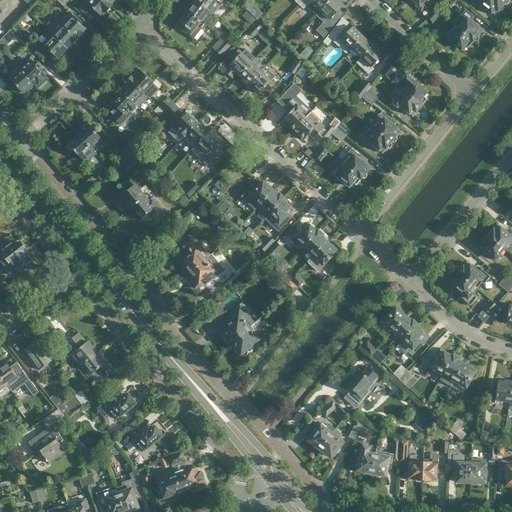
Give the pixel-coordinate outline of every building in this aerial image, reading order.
[(86,0),(86,1),(84,4),(90,9),(92,7),(105,19),(109,14),(107,12),(113,6),(112,5),(112,6),(105,0),(86,0)] [(205,24),(213,14),(195,0),(187,10),(205,24)] [(195,0),(213,14),(214,14),(222,4),(217,0),(195,0)] [(303,0),(299,5),(302,9),(311,3),(319,11),(329,0),(303,0)] [(337,0),(329,0),(319,11),(316,14),(324,22),(316,31),(323,38),(343,14),(339,10),(343,5),(337,0)] [(412,0),(413,0),(411,2),(418,9),(423,3),(424,1),(428,5),(432,0),(412,0)] [(503,6),(504,5),(497,0),(472,0),(471,2),(482,11),(485,7),(494,15),(497,11),(499,12),(499,11),(502,11),(504,8),(503,6)] [(32,7),(28,11),(33,16),(37,11),(32,7)] [(258,19),(263,14),(259,9),(254,15),(258,19)] [(187,10),(179,21),(186,26),(182,30),(193,38),(201,29),(203,30),(207,25),(205,24),(187,10)] [(252,24),(256,19),(247,10),(242,16),(252,24)] [(433,23),(440,14),(434,10),(427,18),(433,23)] [(460,21),(455,26),(474,42),(475,41),(477,41),(479,38),(479,36),(479,35),(478,34),(482,30),(470,21),(473,17),(465,10),(457,18),(460,21)] [(73,35),(77,39),(83,33),(82,32),(85,28),(70,14),(66,18),(68,20),(63,25),(73,35)] [(340,21),(323,42),(327,46),(336,35),(351,49),(363,37),(363,36),(349,24),(344,29),(343,28),(345,26),(340,21)] [(13,27),(20,35),(26,29),(18,22),(13,27)] [(257,23),(241,39),(247,45),(263,28),(257,23)] [(67,47),(70,44),(71,45),(77,39),(73,35),(63,25),(58,31),(56,29),(52,33),(67,47)] [(448,30),(444,35),(461,49),(465,45),(468,47),(473,41),(455,26),(450,32),(448,30)] [(15,40),(20,35),(13,27),(7,33),(15,40)] [(67,47),(52,33),(51,33),(53,35),(48,40),(46,39),(42,43),(57,57),(61,54),(62,55),(68,48),(67,47)] [(221,39),(229,47),(233,44),(224,36),(221,39)] [(360,58),(374,44),(371,42),(370,43),(363,37),(363,36),(351,49),(360,58)] [(221,56),(229,47),(221,39),(213,47),(221,56)] [(280,52),(286,47),(281,42),(276,48),(280,52)] [(360,58),(356,63),(368,74),(373,69),(371,67),(380,58),(383,60),(389,54),(379,45),(377,47),(374,44),(360,58)] [(248,59),(239,50),(232,57),(235,60),(225,71),(233,78),(237,73),(240,75),(251,63),(255,59),(251,55),(248,59)] [(314,57),(309,63),(314,67),(319,61),(314,57)] [(34,84),(33,84),(37,88),(48,78),(30,59),(20,68),(17,65),(34,84)] [(251,63),(240,75),(249,84),(247,86),(265,68),(255,59),(251,63)] [(295,74),(304,64),(298,59),(290,70),(295,74)] [(388,77),(395,68),(390,64),(383,73),(388,77)] [(23,93),(33,84),(34,84),(17,65),(7,75),(23,93)] [(274,77),(265,68),(247,86),(251,90),(253,88),(259,94),(265,88),(268,91),(275,84),(271,81),(274,77)] [(129,79),(144,93),(153,83),(139,70),(133,77),(132,76),(129,79)] [(403,90),(422,106),(421,105),(426,99),(423,96),(427,92),(415,82),(417,80),(409,73),(398,86),(403,90)] [(130,85),(122,93),(133,104),(136,106),(138,108),(148,97),(144,93),(129,79),(126,82),(130,85)] [(366,91),(371,85),(366,81),(355,94),(361,98),(366,91)] [(366,91),(377,100),(382,94),(371,85),(366,91)] [(417,113),(422,106),(403,90),(399,96),(398,95),(391,103),(398,109),(401,106),(412,116),(416,112),(417,113)] [(372,106),(377,100),(366,91),(361,98),(372,106)] [(136,106),(133,104),(122,93),(113,103),(123,112),(119,116),(124,120),(127,116),(129,118),(133,113),(131,111),(136,106)] [(164,110),(172,101),(168,97),(159,106),(164,110)] [(291,111),(281,122),(286,127),(288,125),(294,130),(306,116),(303,113),(305,110),(298,104),(300,103),(294,98),(286,107),(291,111)] [(172,101),(164,110),(170,117),(179,108),(172,101)] [(159,115),(164,110),(159,106),(155,111),(159,115)] [(186,133),(197,122),(187,113),(173,129),(177,133),(179,131),(185,136),(187,134),(186,133)] [(295,129),(294,130),(304,140),(310,133),(313,136),(323,125),(309,113),(306,116),(295,129)] [(376,130),(392,143),(397,137),(396,136),(400,131),(379,115),(371,126),(376,130)] [(76,131),(95,153),(96,153),(93,149),(103,140),(86,121),(76,131)] [(193,149),(197,144),(211,129),(208,126),(205,130),(197,122),(186,133),(187,134),(185,136),(182,139),(193,149)] [(336,128),(346,136),(351,131),(341,122),(336,128)] [(331,134),(335,130),(329,125),(321,135),(327,140),(331,134)] [(341,143),(346,136),(336,128),(335,130),(331,134),(341,143)] [(211,129),(197,144),(207,153),(220,139),(213,133),(214,132),(211,129)] [(387,149),(392,143),(376,130),(371,135),(368,132),(366,134),(366,133),(364,136),(362,134),(360,138),(369,145),(370,143),(382,153),(386,148),(387,149)] [(85,162),(95,153),(76,131),(75,131),(79,135),(65,146),(70,152),(74,149),(85,162)] [(129,142),(123,146),(131,156),(137,151),(129,142)] [(123,146),(118,151),(126,161),(131,156),(123,146)] [(320,160),(327,152),(321,148),(315,156),(320,160)] [(361,180),(362,179),(367,173),(366,172),(370,168),(358,158),(360,156),(351,149),(340,162),(343,164),(361,180)] [(126,161),(131,166),(142,157),(137,151),(126,161)] [(165,169),(169,173),(178,164),(173,160),(165,169)] [(361,180),(343,164),(338,170),(334,169),(330,170),(327,174),(335,180),(338,177),(349,187),(352,183),(355,185),(360,179),(361,180)] [(109,173),(103,166),(94,174),(100,181),(109,173)] [(142,188),(138,183),(139,182),(135,177),(126,184),(130,189),(118,199),(127,211),(149,193),(148,193),(150,191),(146,185),(142,188)] [(223,192),(228,187),(221,180),(216,185),(223,192)] [(184,192),(189,197),(200,187),(194,181),(184,192)] [(255,210),(273,191),(263,182),(262,182),(262,181),(261,181),(260,181),(259,181),(258,182),(257,183),(257,184),(257,185),(257,186),(257,187),(258,188),(256,189),(252,185),(241,196),(255,210)] [(279,197),(273,191),(260,205),(255,210),(259,214),(257,216),(263,222),(270,214),(269,214),(283,200),(284,199),(280,195),(279,197)] [(149,193),(127,211),(131,208),(140,220),(149,213),(152,216),(161,209),(149,193)] [(292,210),(283,200),(269,214),(270,214),(274,219),(272,221),(277,225),(292,210)] [(223,214),(230,206),(226,202),(218,210),(223,214)] [(185,219),(195,210),(189,204),(179,213),(185,219)] [(317,233),(316,233),(307,224),(292,240),(297,244),(298,242),(303,246),(304,247),(317,233)] [(487,235),(504,248),(508,243),(510,244),(511,241),(511,237),(497,225),(494,230),(493,229),(487,235)] [(244,232),(248,236),(253,230),(249,226),(244,232)] [(304,247),(303,246),(301,248),(306,253),(308,251),(312,255),(313,256),(326,242),(321,237),(322,235),(318,231),(316,233),(317,233),(304,247)] [(271,258),(279,250),(289,240),(284,235),(274,245),(266,253),(271,258)] [(499,254),(504,248),(487,235),(482,241),(483,242),(479,247),(496,261),(501,255),(499,254)] [(265,251),(272,243),(267,238),(260,247),(265,251)] [(180,262),(189,272),(209,255),(204,249),(201,251),(190,239),(180,247),(188,255),(180,262)] [(10,261),(25,250),(25,249),(26,249),(20,241),(17,244),(14,240),(1,250),(4,255),(0,257),(0,259),(5,265),(10,261)] [(336,256),(336,255),(336,254),(336,253),(336,252),(335,252),(336,251),(326,242),(313,256),(312,255),(310,257),(311,258),(307,262),(312,266),(317,260),(323,265),(330,257),(331,258),(332,258),(333,258),(334,258),(335,257),(336,257),(336,256)] [(25,250),(10,261),(11,262),(4,267),(10,275),(17,269),(18,270),(25,264),(28,268),(35,263),(32,259),(25,250)] [(209,255),(189,272),(187,274),(191,278),(188,280),(194,288),(215,271),(210,265),(214,261),(209,255)] [(254,258),(248,263),(254,270),(260,264),(254,258)] [(457,273),(458,273),(473,285),(477,280),(479,282),(484,276),(466,262),(463,267),(462,266),(457,273)] [(245,277),(254,270),(248,263),(239,271),(245,277)] [(283,269),(287,273),(292,267),(288,263),(283,269)] [(472,305),(478,297),(474,294),(478,290),(473,285),(458,273),(453,279),(456,282),(452,286),(463,295),(462,297),(472,305)] [(511,287),(511,286),(511,276),(507,273),(502,279),(511,287)] [(299,286),(303,282),(295,274),(291,279),(299,286)] [(509,290),(511,287),(502,279),(498,285),(507,292),(509,290)] [(292,293),(297,288),(289,280),(284,285),(292,293)] [(483,321),(490,313),(497,305),(491,301),(478,317),(483,321)] [(231,343),(249,327),(244,321),(248,317),(245,314),(248,311),(242,304),(227,316),(232,322),(220,332),(220,333),(219,334),(219,335),(220,336),(220,337),(221,337),(222,338),(223,338),(224,338),(225,337),(231,343)] [(511,323),(511,305),(509,305),(508,314),(503,313),(502,321),(506,322),(506,323),(511,323)] [(220,316),(225,312),(220,307),(215,312),(220,316)] [(391,333),(405,317),(396,308),(395,309),(394,308),(393,308),(392,308),(391,308),(390,308),(390,309),(389,309),(389,310),(389,311),(389,312),(389,313),(390,314),(379,327),(388,335),(391,333)] [(405,317),(391,333),(391,334),(393,332),(398,336),(396,338),(401,343),(403,341),(402,340),(415,325),(416,326),(418,324),(413,320),(412,322),(405,317)] [(259,319),(249,327),(231,343),(241,356),(242,356),(243,356),(244,356),(245,356),(246,356),(247,355),(247,354),(248,353),(248,352),(248,351),(247,350),(247,349),(268,331),(266,329),(270,325),(266,320),(262,323),(259,319)] [(426,335),(416,326),(415,325),(402,340),(403,341),(408,345),(406,347),(410,351),(426,335)] [(71,337),(71,338),(65,342),(79,359),(77,360),(80,364),(96,351),(87,340),(86,341),(81,336),(75,341),(71,337)] [(39,369),(51,360),(41,347),(42,347),(37,339),(24,349),(39,369)] [(370,355),(375,349),(366,341),(361,346),(370,355)] [(96,351),(80,364),(83,368),(85,367),(90,373),(96,368),(103,377),(106,374),(107,375),(110,373),(109,372),(111,370),(104,362),(105,361),(96,351)] [(442,377),(454,355),(453,355),(452,357),(441,351),(430,370),(435,373),(437,370),(442,374),(441,376),(442,377)] [(382,352),(377,357),(381,361),(386,356),(382,352)] [(448,377),(454,381),(464,364),(457,360),(458,358),(454,355),(442,377),(447,379),(448,377)] [(0,366),(0,375),(7,384),(17,377),(6,362),(0,366)] [(454,381),(451,386),(462,393),(471,377),(472,378),(473,378),(474,378),(474,377),(475,377),(476,376),(476,375),(476,374),(476,373),(476,372),(475,372),(475,371),(475,370),(464,364),(454,381)] [(400,379),(408,371),(402,366),(395,374),(400,379)] [(372,382),(376,377),(366,369),(363,373),(359,370),(347,385),(360,395),(363,397),(368,390),(366,388),(371,381),(372,382)] [(408,371),(400,379),(405,384),(413,375),(408,371)] [(7,384),(0,375),(0,396),(10,389),(7,384)] [(28,378),(22,382),(32,396),(38,392),(28,378)] [(510,401),(511,383),(511,380),(505,380),(505,382),(499,381),(496,402),(502,403),(502,400),(510,401)] [(71,414),(63,404),(64,403),(55,393),(49,398),(57,408),(64,417),(65,419),(71,414)] [(124,393),(107,407),(117,420),(137,403),(136,403),(138,402),(138,401),(138,399),(138,398),(137,397),(136,397),(135,396),(134,396),(133,397),(132,398),(128,393),(126,395),(124,393)] [(63,404),(71,414),(82,405),(75,395),(64,403),(63,404)] [(88,403),(91,407),(100,400),(96,396),(88,403)] [(358,409),(347,397),(339,404),(350,416),(358,409)] [(429,398),(425,405),(430,408),(434,401),(429,398)] [(100,400),(91,407),(97,413),(106,405),(101,399),(100,400)] [(333,401),(321,410),(326,416),(338,406),(333,401)] [(17,409),(21,415),(26,412),(22,405),(17,409)] [(49,463),(65,452),(59,442),(63,439),(52,425),(64,417),(57,408),(42,419),(48,428),(28,442),(38,456),(42,454),(49,463)] [(0,426),(11,433),(15,427),(0,417),(0,426)] [(355,440),(364,422),(359,420),(356,426),(354,425),(349,437),(355,440)] [(449,429),(461,440),(466,435),(460,429),(463,426),(457,420),(449,429)] [(364,422),(355,440),(362,443),(368,432),(366,430),(369,425),(364,422)] [(319,451),(331,434),(335,430),(328,424),(326,426),(322,423),(317,430),(316,429),(311,435),(312,436),(310,438),(310,439),(310,440),(310,441),(310,442),(314,444),(313,447),(319,451)] [(128,432),(119,439),(118,438),(115,440),(121,446),(123,444),(130,452),(138,445),(144,452),(164,434),(165,434),(165,433),(165,432),(165,431),(164,430),(163,429),(162,429),(160,429),(159,430),(155,426),(153,427),(151,425),(134,439),(128,432)] [(504,444),(504,443),(504,439),(488,438),(489,430),(481,429),(479,441),(504,444)] [(335,453),(340,447),(339,447),(344,440),(339,437),(341,434),(335,430),(331,434),(319,451),(323,454),(326,453),(329,456),(330,456),(331,456),(332,456),(332,455),(334,453),(335,453)] [(399,460),(400,440),(393,437),(392,449),(387,448),(385,454),(384,454),(383,456),(376,454),(372,470),(371,475),(377,476),(378,475),(382,475),(382,476),(383,475),(384,475),(385,474),(386,470),(387,471),(389,463),(388,463),(389,456),(391,457),(392,458),(399,460)] [(422,478),(423,459),(417,458),(418,455),(410,454),(410,440),(400,440),(399,460),(399,461),(409,462),(408,479),(422,480),(422,478)] [(449,442),(448,453),(456,454),(456,449),(459,449),(459,442),(449,442)] [(496,455),(497,444),(489,443),(489,459),(496,460),(496,455)] [(112,444),(104,452),(107,458),(119,453),(112,444)] [(497,444),(496,455),(505,455),(505,444),(497,444)] [(372,470),(376,454),(368,453),(368,450),(362,449),(361,457),(359,456),(357,464),(359,464),(358,468),(358,469),(359,470),(364,471),(364,473),(371,475),(372,470)] [(19,456),(22,464),(30,459),(26,452),(19,456)] [(173,469),(181,491),(189,488),(188,486),(197,483),(196,481),(201,479),(202,477),(200,473),(198,472),(196,473),(194,467),(186,470),(182,462),(184,461),(181,452),(167,457),(171,466),(172,466),(173,469)] [(436,481),(437,456),(431,456),(431,458),(423,457),(423,459),(422,478),(422,480),(436,481)] [(486,463),(486,457),(481,456),(480,460),(472,460),(471,464),(471,484),(477,484),(478,483),(484,483),(484,477),(485,477),(486,470),(485,470),(485,463),(486,463)] [(162,467),(169,465),(166,457),(160,459),(162,467)] [(471,484),(471,464),(464,464),(464,461),(458,461),(457,468),(456,468),(456,476),(457,476),(457,482),(462,482),(463,483),(471,484)] [(123,483),(116,485),(125,511),(138,507),(133,493),(137,492),(136,489),(144,487),(137,468),(130,471),(132,477),(122,480),(123,483)] [(167,478),(154,482),(159,495),(164,493),(165,497),(181,491),(173,469),(165,472),(167,478)] [(84,474),(88,484),(95,482),(91,471),(84,474)] [(148,473),(141,476),(145,486),(152,484),(148,473)] [(82,486),(88,484),(84,474),(78,476),(82,486)] [(110,511),(121,511),(125,511),(116,485),(96,492),(101,504),(107,502),(110,511)] [(35,489),(39,499),(46,497),(42,486),(35,489)] [(33,501),(39,499),(35,489),(29,491),(33,501)] [(70,511),(84,511),(83,508),(88,507),(85,498),(74,502),(77,509),(70,511)]
